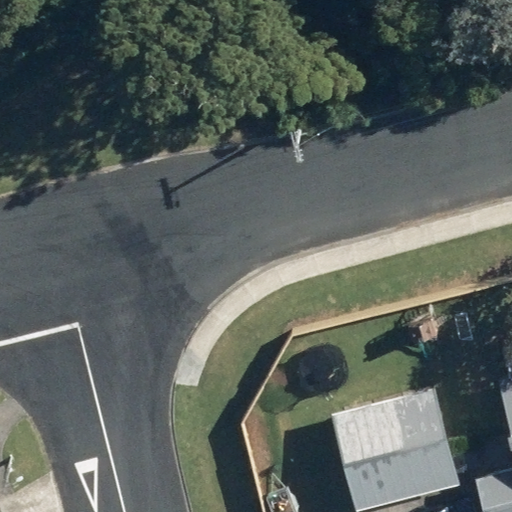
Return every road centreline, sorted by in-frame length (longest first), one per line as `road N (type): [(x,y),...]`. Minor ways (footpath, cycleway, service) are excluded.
road 1 (tertiary): [(61,258),(511,141)]
road 2 (residential): [(127,511),(61,258)]
